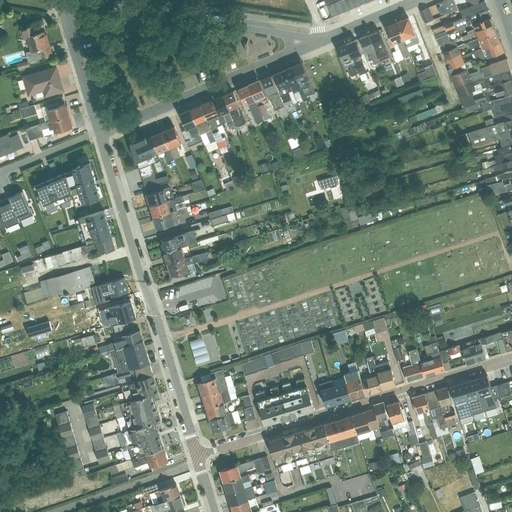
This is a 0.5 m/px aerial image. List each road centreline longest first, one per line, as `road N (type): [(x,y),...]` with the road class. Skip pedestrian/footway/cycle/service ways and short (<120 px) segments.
road 1 (residential): [(100,133),(198,456)]
road 2 (residential): [(511,358),(198,456)]
road 3 (residential): [(320,40),(67,0)]
road 4 (residential): [(320,40),(100,133)]
road 5 (residential): [(59,0),(100,133)]
road 6 (unknown): [(267,434),(291,492),(331,483),(343,489),(345,505)]
